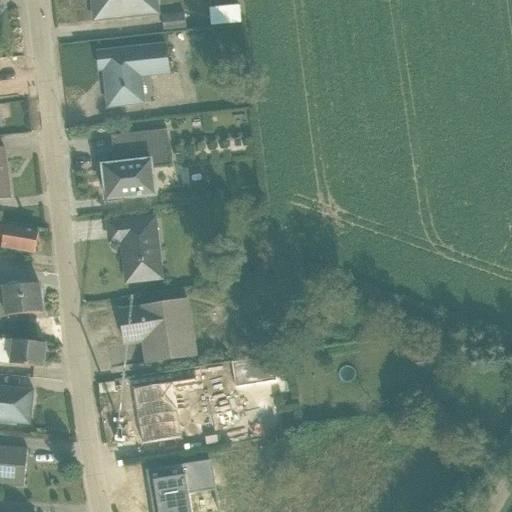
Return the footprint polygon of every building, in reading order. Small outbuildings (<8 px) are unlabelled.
[(86,0),(89,23),(158,16),(155,0),(86,0)] [(196,5),(197,26),(229,24),(228,3),(196,5)] [(151,28),(172,28),(171,17),(151,17),(151,28)] [(168,77),(164,44),(92,52),(98,108),(142,103),(140,80),(168,77)] [(100,199),(152,195),(150,169),(170,168),(167,132),(109,137),(111,163),(97,164),(100,199)] [(0,199),(9,199),(4,147),(0,147),(0,199)] [(123,284),(161,279),(154,216),(105,222),(108,244),(118,243),(123,284)] [(0,250),(32,256),(36,235),(0,228),(0,250)] [(0,318),(41,312),(37,284),(0,289),(0,318)] [(141,361),(194,355),(189,302),(112,310),(116,345),(139,343),(141,361)] [(0,363),(40,370),(44,348),(0,341),(0,363)] [(284,376),(280,353),(231,361),(235,383),(284,376)] [(201,409),(195,377),(128,388),(138,448),(180,441),(175,413),(201,409)] [(0,424),(30,428),(34,393),(0,388),(0,424)] [(0,486),(21,488),(25,448),(0,446),(0,486)] [(198,464),(147,472),(153,511),(191,511),(189,496),(202,494),(198,464)]
